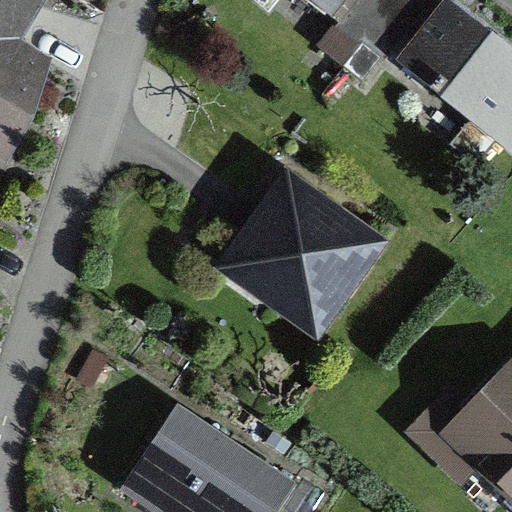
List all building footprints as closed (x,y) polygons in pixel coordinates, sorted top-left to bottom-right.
[(37,2),(33,0),(0,0),(0,150),(12,130),(32,65),(8,50),(37,2)] [(338,0),(246,0),(264,14),(275,0),(302,0),(325,17),(338,0)] [(511,89),(511,56),(446,3),(396,66),(470,125),(478,132),(511,89)] [(375,246),(283,180),(231,254),(283,292),(273,307),(312,335),(375,246)] [(511,350),(437,429),(511,500),(511,350)] [(271,511),(287,489),(173,413),(121,490),(153,511),(271,511)]
